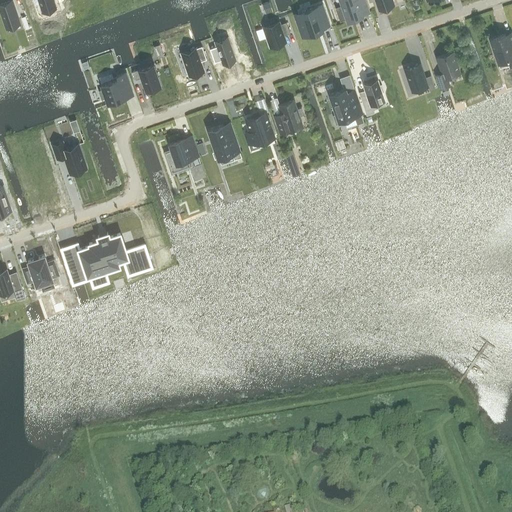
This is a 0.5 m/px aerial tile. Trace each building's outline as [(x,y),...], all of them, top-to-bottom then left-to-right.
[(11,0),(0,4),(0,9),(7,28),(20,23),(11,0)] [(53,0),(38,0),(42,12),(56,7),(53,0)] [(340,0),(342,5),(336,8),(340,21),(347,19),(347,21),(363,16),(362,14),(368,11),(364,0),(340,0)] [(391,0),(375,0),(379,10),(394,5),(391,0)] [(269,2),(262,5),(266,14),(272,11),(269,2)] [(322,4),(300,12),(308,34),(323,29),(322,27),(329,25),(322,4)] [(278,22),(263,27),(271,47),(285,42),(283,35),(285,35),(283,29),(281,30),(279,25),(278,22)] [(286,22),(279,24),(279,25),(281,29),(281,30),(283,29),(285,34),(285,35),(290,33),(286,22)] [(267,37),(264,28),(256,30),(259,40),(267,37)] [(511,40),(508,42),(505,34),(490,39),(500,67),(511,63),(511,40)] [(223,63),(235,59),(228,37),(215,41),(217,46),(210,49),(215,62),(222,59),(223,63)] [(202,46),(181,53),(189,76),(204,71),(200,61),(206,59),(202,46)] [(441,88),(449,86),(446,77),(459,73),(452,52),(437,57),(442,73),(436,75),(441,88)] [(420,63),(404,68),(412,91),(428,86),(420,63)] [(139,69),(132,71),(135,79),(142,77),(142,78),(146,91),(161,86),(153,64),(139,69)] [(101,89),(98,90),(101,99),(104,98),(106,104),(125,98),(121,87),(129,84),(125,72),(116,75),(117,78),(114,80),(101,84),(100,84),(101,89)] [(101,84),(114,80),(111,73),(99,77),(101,84)] [(365,93),(360,95),(366,115),(374,112),(371,103),(384,99),(382,92),(384,91),(382,84),(379,84),(377,78),(364,82),(366,90),(364,91),(365,93)] [(333,115),(336,124),(344,121),(343,119),(354,115),(353,114),(361,111),(354,90),(346,93),(345,89),(330,94),(337,114),(333,115)] [(296,109),(293,101),(280,105),(282,113),(275,115),(281,132),(288,130),(289,131),(302,127),(299,116),(304,114),(302,107),(296,109)] [(253,117),(246,119),(250,131),(244,133),(248,144),(254,142),(254,143),(260,141),(262,143),(267,141),(267,139),(267,138),(273,136),(265,113),(258,115),(258,114),(253,116),(253,117)] [(223,125),(208,130),(218,158),(240,151),(235,139),(229,141),(223,125)] [(171,174),(179,171),(194,166),(191,159),(198,156),(191,135),(169,143),(171,149),(163,151),(171,174)] [(59,143),(51,145),(54,153),(61,150),(59,143)] [(64,149),(61,150),(63,156),(70,174),(86,168),(77,144),(64,149)] [(50,179),(46,166),(37,169),(38,170),(24,175),(27,182),(26,183),(28,190),(29,190),(31,196),(46,191),(43,182),(50,179)] [(0,215),(7,213),(11,211),(7,201),(5,195),(2,196),(0,191),(0,215)] [(80,255),(65,260),(73,283),(89,278),(88,275),(106,269),(104,264),(124,258),(129,273),(152,265),(144,243),(125,249),(119,232),(110,236),(108,232),(96,236),(97,240),(89,243),(89,245),(78,249),(80,255)] [(28,266),(21,269),(26,284),(33,282),(35,287),(53,280),(52,278),(59,276),(54,260),(47,262),(44,255),(26,261),(28,266)] [(0,293),(13,289),(14,293),(23,290),(16,271),(9,274),(7,268),(0,270),(0,293)]
